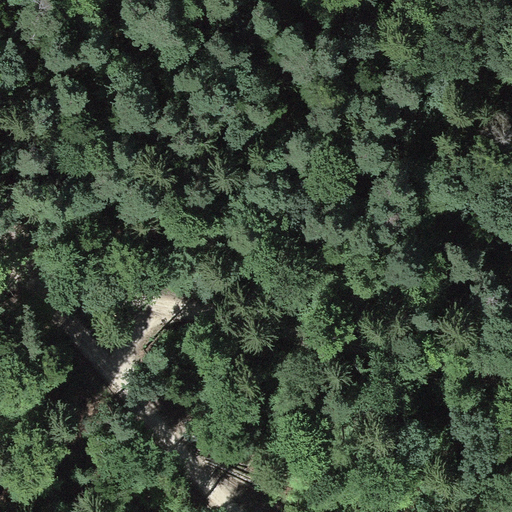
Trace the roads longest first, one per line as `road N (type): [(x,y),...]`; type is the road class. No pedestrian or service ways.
road 1 (track): [(33,279),(511,375)]
road 2 (track): [(234,511),(33,279)]
